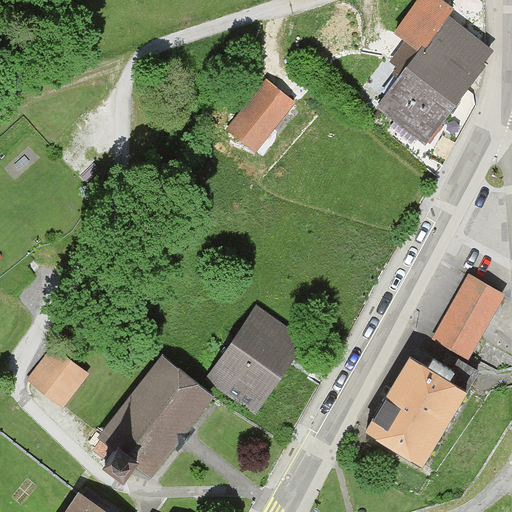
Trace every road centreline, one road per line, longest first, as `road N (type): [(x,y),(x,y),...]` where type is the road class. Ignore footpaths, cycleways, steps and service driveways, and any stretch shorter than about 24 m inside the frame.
road 1 (tertiary): [(283,511),(477,158),(506,66)]
road 2 (residential): [(120,126),(120,76),(141,55),(311,0)]
